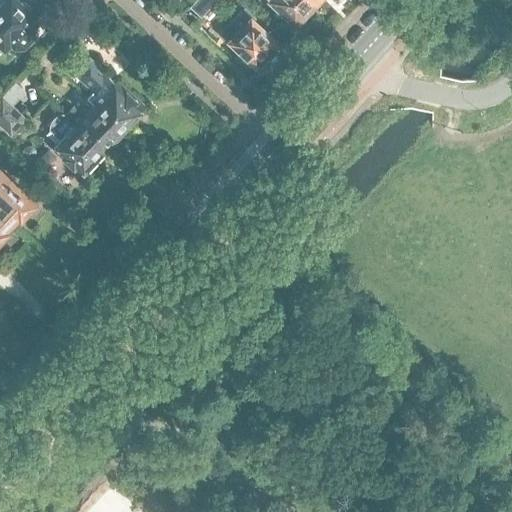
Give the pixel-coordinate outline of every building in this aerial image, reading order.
[(0,49),(12,37),(17,42),(25,41),(34,31),(34,24),(29,19),(36,12),(22,0),(3,0),(0,4),(0,49)] [(214,0),(196,0),(192,5),(202,14),(214,0)] [(307,10),(317,1),(316,0),(274,0),(297,21),(299,19),(301,21),(309,12),(307,10)] [(257,62),(258,60),(263,60),(268,54),(268,51),(278,40),(262,25),(263,23),(245,6),(223,30),(231,38),(229,40),(238,49),(240,47),(257,62)] [(64,50),(53,62),(64,72),(75,60),(64,50)] [(88,96),(96,103),(123,128),(145,104),(117,78),(116,80),(90,56),(75,72),(94,89),(88,96)] [(0,118),(13,105),(27,90),(17,81),(0,98),(0,118)] [(104,148),(123,128),(96,103),(86,115),(74,104),(66,112),(104,148)] [(13,105),(0,118),(0,122),(11,133),(26,118),(13,105)] [(83,172),(104,148),(66,112),(66,113),(64,114),(61,114),(59,116),(57,117),(56,119),(55,121),(54,124),(53,126),(53,128),(64,138),(55,147),(83,172)] [(38,160),(36,158),(34,157),(31,157),(28,159),(27,161),(27,164),(29,167),(32,168),(35,167),(37,166),(38,163),(38,160)] [(0,207),(13,220),(19,213),(22,216),(36,201),(0,166),(0,207)] [(0,207),(0,238),(9,229),(6,226),(13,220),(0,207)]
